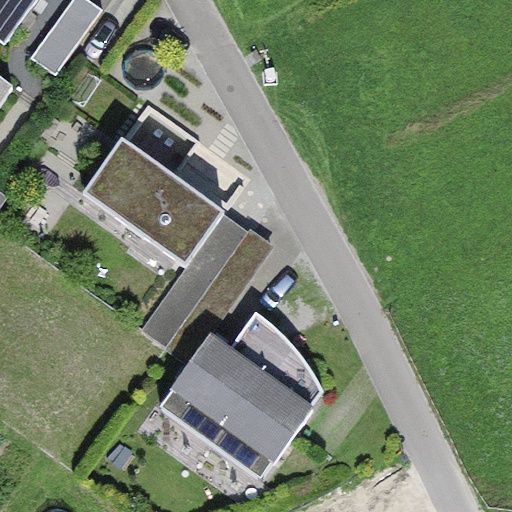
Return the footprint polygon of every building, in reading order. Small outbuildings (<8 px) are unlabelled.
[(0,0),(0,22),(17,35),(41,0),(0,0)] [(105,8),(94,0),(73,0),(34,57),(59,74),(105,8)] [(0,107),(19,83),(0,68),(0,107)] [(237,192),(131,120),(83,189),(189,261),(237,192)] [(316,402),(213,328),(162,399),(264,473),(316,402)]
